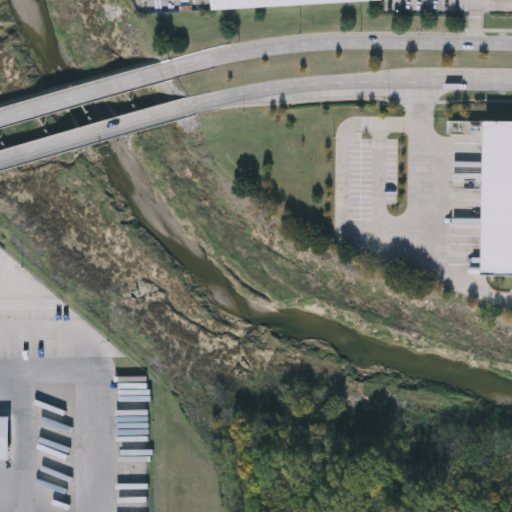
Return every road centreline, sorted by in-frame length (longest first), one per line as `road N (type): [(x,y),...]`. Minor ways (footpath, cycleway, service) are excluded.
road 1 (secondary): [(511,43),(283,46),(170,70)]
road 2 (secondary): [(0,160),(186,106)]
road 3 (secondary): [(170,70),(0,120)]
road 4 (secondary): [(186,106),(360,85)]
